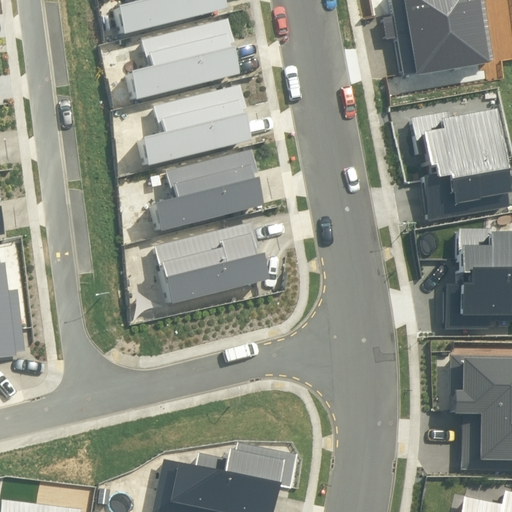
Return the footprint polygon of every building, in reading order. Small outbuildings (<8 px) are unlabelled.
[(109,5),(116,32),(218,7),(216,0),(130,0),(109,5)] [(120,70),(127,99),(231,73),(224,45),(220,46),(218,37),(226,35),(221,16),(136,37),(143,64),(120,70)] [(134,137),(140,163),(242,138),(236,111),(232,112),(231,104),(239,102),(234,82),(148,103),(155,132),(134,137)] [(429,170),(415,173),(423,217),(504,203),(485,106),(443,114),(442,109),(405,115),(410,148),(417,147),(420,163),(427,162),(429,170)] [(146,202),(152,228),(254,203),(248,176),(243,177),(242,170),(250,168),(245,146),(160,168),(168,196),(146,202)] [(163,302),(260,277),(245,219),(148,242),(163,302)] [(456,412),(455,466),(511,466),(511,353),(444,352),(444,412),(456,412)] [(158,458),(147,507),(167,511),(261,511),(268,478),(283,481),(289,451),(231,439),(229,447),(220,445),(218,454),(193,449),(189,464),(158,458)] [(511,511),(511,495),(499,493),(496,507),(458,498),(455,511),(511,511)]
